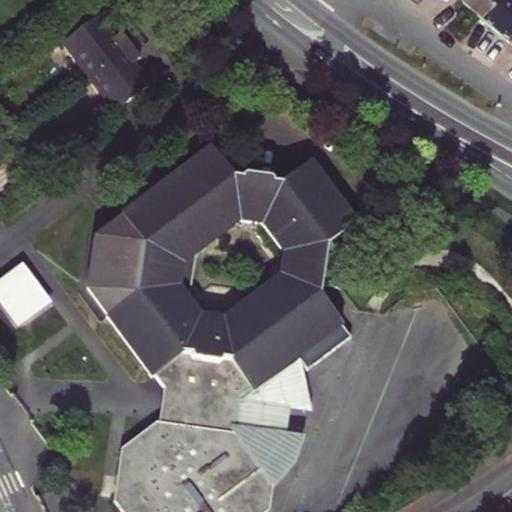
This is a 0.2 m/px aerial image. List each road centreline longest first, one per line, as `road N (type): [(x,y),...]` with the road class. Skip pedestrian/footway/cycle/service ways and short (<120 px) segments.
road 1 (tertiary): [(511,137),(325,18)]
road 2 (tertiary): [(334,65),(511,179)]
road 3 (tertiary): [(511,103),(414,29)]
